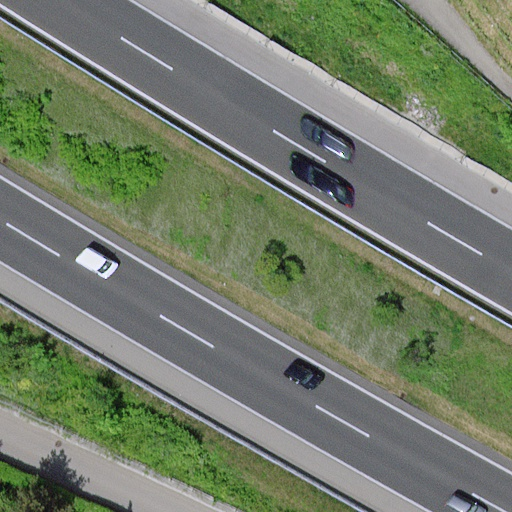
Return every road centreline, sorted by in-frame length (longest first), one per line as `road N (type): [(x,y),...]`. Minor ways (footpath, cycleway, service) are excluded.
road 1 (motorway): [(0,216),(508,511)]
road 2 (motorway): [(511,268),(66,0)]
road 3 (residential): [(0,438),(170,511)]
